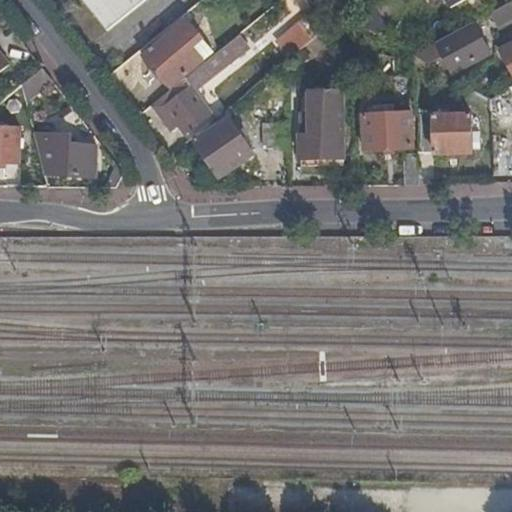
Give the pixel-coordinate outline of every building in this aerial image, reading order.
[(84,0),(109,31),(148,0),(84,0)] [(311,10),(303,0),(286,0),(301,18),(311,10)] [(445,0),(451,10),(469,0),(445,0)] [(511,19),(511,2),(499,10),(506,23),(511,19)] [(371,5),(347,18),(366,29),(381,20),(371,5)] [(308,17),(280,41),(295,59),(324,35),(308,17)] [(436,43),(413,56),(425,62),(442,54),(453,74),(490,54),(474,25),(437,45),(436,43)] [(170,88),(202,62),(175,29),(143,55),(170,88)] [(231,42),(220,51),(229,62),(239,53),(231,42)] [(511,75),(489,87),(496,98),(511,88),(511,44),(500,51),(511,73),(511,75)] [(229,63),(220,52),(152,108),(171,133),(177,128),(184,136),(212,115),(194,91),(229,63)] [(0,72),(9,66),(0,55),(0,72)] [(52,83),(43,72),(22,88),(26,103),(52,83)] [(415,88),(414,76),(400,77),(400,88),(415,88)] [(300,136),(300,160),(344,159),(342,93),(309,93),(310,136),(300,136)] [(392,106),(385,106),(385,114),(375,114),(362,115),(364,150),(413,147),(411,112),(393,113),(392,106)] [(385,114),(385,106),(374,107),(375,114),(385,114)] [(471,111),(466,111),(466,115),(461,115),(434,115),(434,153),(472,153),(471,111)] [(419,153),(434,153),(434,115),(418,115),(419,153)] [(244,131),(240,134),(229,120),(195,143),(220,178),(254,154),(244,139),(247,136),(244,131)] [(0,164),(20,166),(20,130),(8,130),(8,124),(0,124),(0,164)] [(274,149),(273,124),(264,129),(265,149),(274,149)] [(287,124),(273,124),(274,149),(288,148),(287,124)] [(75,138),(34,135),(44,176),(98,180),(100,148),(74,146),(75,138)] [(511,135),(492,136),(492,151),(495,151),(511,150),(511,135)] [(511,175),(511,150),(495,151),(496,176),(511,175)] [(403,162),(405,185),(420,185),(419,157),(406,158),(403,162)] [(344,159),(300,160),(300,167),(344,166),(344,159)]
